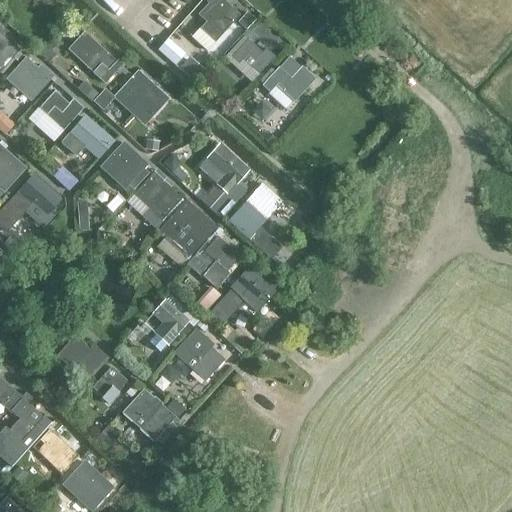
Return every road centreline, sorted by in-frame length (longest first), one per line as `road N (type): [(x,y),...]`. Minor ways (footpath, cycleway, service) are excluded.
road 1 (track): [(274,511),(289,426),(326,376),(466,241)]
road 2 (track): [(466,241),(464,180),(445,117),(417,88)]
road 3 (unclassified): [(417,88),(318,0)]
